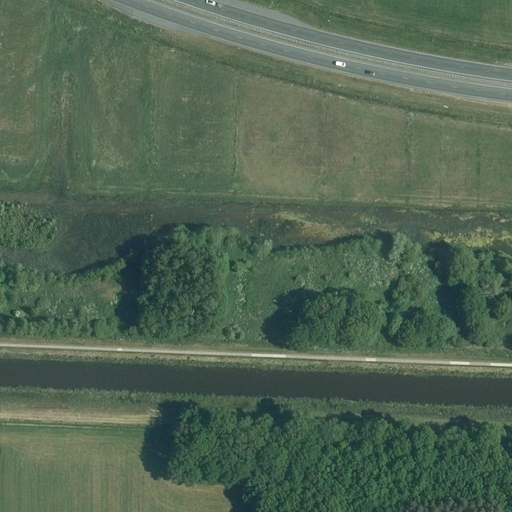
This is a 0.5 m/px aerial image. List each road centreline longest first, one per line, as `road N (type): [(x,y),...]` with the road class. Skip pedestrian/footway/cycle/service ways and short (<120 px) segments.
road 1 (trunk): [(129,0),(333,63),(511,95)]
road 2 (trunk): [(511,75),(341,43),(193,0)]
